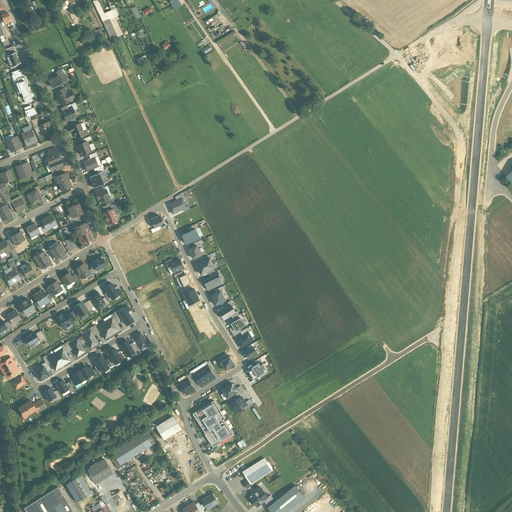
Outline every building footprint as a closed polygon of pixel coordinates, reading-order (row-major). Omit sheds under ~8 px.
[(104,13),(97,0),(93,1),(111,40),(123,35),(115,18),(111,10),(104,13)] [(179,2),(172,6),(176,11),(183,7),(179,2)] [(111,10),(115,18),(119,16),(114,5),(110,7),(111,10)] [(136,7),(131,10),(136,20),(141,17),(136,7)] [(150,8),(142,12),(144,17),(153,12),(150,8)] [(8,13),(1,15),(4,21),(7,20),(10,19),(8,13)] [(168,42),(163,45),(166,51),(171,47),(168,42)] [(5,53),(6,56),(15,52),(13,46),(5,50),(6,52),(5,53)] [(210,46),(203,50),(206,55),(213,51),(210,46)] [(6,56),(11,68),(17,66),(17,65),(20,63),(16,52),(15,52),(6,56)] [(14,81),(23,77),(20,69),(11,72),(13,75),(11,76),(14,81)] [(57,77),(49,80),(52,87),(60,83),(62,83),(62,82),(59,76),(57,77)] [(14,81),(13,81),(18,94),(21,92),(23,97),(22,98),(23,99),(24,98),(26,103),(32,101),(31,97),(34,96),(32,92),(29,87),(27,88),(26,85),(27,85),(24,77),(23,77),(14,81)] [(65,93),(63,92),(62,89),(56,92),(61,105),(74,99),(70,91),(65,93)] [(35,107),(24,111),(27,117),(37,113),(35,107)] [(68,108),(62,111),(66,121),(69,119),(70,120),(73,119),(72,118),(75,117),(76,113),(75,110),(73,110),(72,107),(68,108)] [(39,125),(39,126),(42,134),(46,132),(47,133),(51,131),(47,122),(39,125)] [(80,124),(75,125),(77,129),(70,131),(70,132),(73,131),(76,139),(84,135),(83,131),(86,129),(83,123),(80,124)] [(36,142),(31,129),(21,133),(26,146),(36,142)] [(19,136),(14,138),(16,142),(17,141),(20,148),(23,146),(19,136)] [(14,138),(7,141),(11,152),(16,149),(16,148),(19,147),(19,148),(20,148),(17,141),(16,142),(14,138)] [(76,146),(77,149),(79,150),(81,155),(91,151),(87,141),(85,142),(76,146)] [(55,148),(48,151),(50,155),(50,156),(57,154),(55,148)] [(50,156),(46,158),(49,164),(60,159),(58,153),(57,154),(50,156)] [(93,158),(83,162),(87,170),(93,168),(97,166),(96,162),(95,163),(93,158)] [(60,159),(49,164),(52,170),(55,169),(62,166),(63,166),(60,159)] [(27,162),(16,167),(21,179),(31,175),(32,174),(31,172),(27,162)] [(13,180),(9,170),(1,174),(4,181),(8,180),(8,182),(13,180)] [(97,173),(89,177),(91,181),(90,181),(91,182),(105,176),(103,171),(97,173)] [(65,172),(55,176),(58,183),(68,179),(65,172)] [(105,176),(91,182),(92,184),(94,188),(107,182),(105,176)] [(68,179),(58,183),(61,191),(72,187),(68,179)] [(95,193),(98,200),(108,196),(105,189),(103,190),(95,193)] [(36,190),(27,195),(32,205),(42,200),(39,195),(36,190)] [(175,197),(176,200),(182,198),(184,197),(182,192),(175,197)] [(108,196),(98,200),(101,206),(102,206),(110,202),(111,202),(108,196)] [(27,208),(21,198),(12,203),(11,203),(14,208),(17,213),(27,208)] [(168,205),(172,214),(183,208),(186,207),(182,198),(176,200),(168,205)] [(111,205),(110,206),(112,209),(114,213),(120,210),(116,203),(111,205)] [(78,204),(68,208),(69,212),(70,214),(71,214),(73,218),(82,214),(78,204)] [(12,216),(6,205),(0,208),(0,213),(4,220),(12,216)] [(114,213),(112,209),(110,210),(109,210),(107,210),(106,212),(103,213),(108,224),(110,223),(110,224),(111,224),(112,224),(114,224),(114,222),(114,221),(117,220),(114,213)] [(51,215),(41,220),(44,225),(46,229),(56,224),(51,215)] [(162,224),(161,221),(162,221),(159,215),(151,219),(153,224),(152,224),(154,228),(162,224)] [(38,228),(35,223),(26,229),(30,237),(39,233),(40,232),(38,228)] [(86,223),(73,228),(74,228),(76,232),(77,232),(78,235),(89,231),(86,223)] [(183,235),(187,244),(194,240),(199,238),(200,237),(196,229),(183,235)] [(78,235),(78,236),(81,244),(93,239),(89,231),(90,231),(89,231),(78,235)] [(11,236),(10,237),(12,240),(15,245),(25,240),(22,235),(20,232),(11,236)] [(72,238),(65,241),(68,245),(71,250),(77,247),(72,238)] [(1,242),(0,242),(0,252),(5,250),(6,253),(10,251),(6,243),(5,241),(2,243),(1,242)] [(66,253),(59,243),(50,249),(53,254),(54,256),(56,259),(66,253)] [(189,249),(194,259),(202,255),(197,245),(194,247),(189,249)] [(37,256),(37,257),(39,261),(42,266),(43,267),(51,263),(44,252),(37,256)] [(39,261),(37,262),(34,257),(33,257),(39,268),(42,266),(39,261)] [(100,257),(91,262),(92,264),(95,268),(96,270),(102,266),(102,267),(105,265),(100,257)] [(196,264),(199,269),(212,263),(210,258),(209,259),(202,262),(196,264)] [(172,259),(165,262),(167,268),(171,266),(170,264),(174,262),(172,259)] [(171,266),(174,273),(185,268),(180,259),(174,262),(170,264),(171,266)] [(84,263),(75,269),(79,275),(80,274),(82,278),(85,276),(86,277),(90,274),(88,271),(84,263)] [(215,268),(212,263),(199,269),(201,274),(207,272),(213,269),(215,268)] [(35,273),(30,264),(21,270),(22,271),(26,277),(26,278),(35,273)] [(12,270),(4,275),(10,285),(17,281),(20,279),(15,272),(15,271),(13,269),(12,270)] [(69,273),(61,278),(66,285),(73,281),(74,281),(72,277),(69,273)] [(181,288),(192,283),(187,274),(184,275),(176,279),(181,288)] [(211,277),(204,281),(209,290),(223,283),(218,274),(211,277)] [(59,286),(56,281),(48,286),(54,295),(62,291),(61,289),(59,286)] [(119,289),(116,291),(114,288),(111,283),(104,287),(107,292),(112,299),(118,295),(121,293),(119,289)] [(197,294),(194,289),(189,291),(184,294),(187,299),(197,294)] [(42,290),(33,295),(37,301),(39,305),(48,300),(45,296),(46,296),(44,293),(42,290)] [(216,293),(211,295),(216,305),(226,300),(221,291),(216,293)] [(97,292),(89,297),(91,299),(95,306),(97,309),(105,304),(102,299),(97,292)] [(200,300),(197,294),(187,299),(189,304),(189,305),(195,302),(200,300)] [(28,299),(25,301),(22,303),(19,305),(26,315),(34,310),(28,299)] [(91,308),(87,301),(83,304),(88,312),(92,309),(91,308)] [(82,302),(74,307),(80,317),(88,312),(83,304),(82,302)] [(231,305),(231,304),(226,307),(219,312),(224,320),(231,316),(236,313),(236,312),(231,305)] [(122,318),(126,325),(133,321),(130,316),(125,309),(119,313),(122,318)] [(15,310),(6,316),(10,321),(11,323),(12,323),(12,324),(21,319),(15,310)] [(68,314),(72,322),(78,318),(73,311),(68,314)] [(68,314),(67,312),(61,316),(61,315),(57,317),(63,328),(73,322),(72,322),(68,314)] [(110,315),(112,318),(116,323),(119,320),(114,313),(110,315)] [(105,322),(112,334),(120,330),(116,323),(112,318),(105,322)] [(232,323),(231,324),(234,328),(236,332),(239,330),(246,326),(241,318),(238,319),(232,323)] [(105,322),(98,327),(97,327),(100,332),(105,339),(112,334),(105,322)] [(97,334),(100,332),(97,327),(98,327),(96,324),(92,327),(97,334)] [(94,336),(97,334),(92,327),(89,329),(90,331),(94,336)] [(234,328),(230,330),(234,336),(241,332),(239,330),(236,332),(234,328)] [(248,328),(241,332),(243,336),(248,333),(250,331),(248,328)] [(39,340),(38,340),(40,342),(45,338),(41,331),(35,334),(39,340)] [(82,336),(86,342),(90,348),(98,343),(94,336),(90,331),(82,336)] [(140,332),(132,337),(137,343),(140,350),(148,345),(140,332)] [(28,336),(24,339),(29,346),(38,340),(39,340),(35,334),(34,333),(31,334),(27,336),(28,336)] [(237,340),(241,347),(253,340),(248,333),(243,336),(237,340)] [(70,344),(69,344),(72,350),(77,357),(85,352),(81,345),(77,339),(70,344)] [(127,356),(134,352),(129,345),(127,340),(120,345),(127,356)] [(68,342),(64,344),(69,351),(72,350),(69,344),(70,344),(68,342)] [(69,351),(64,344),(61,346),(62,349),(63,349),(66,354),(69,351)] [(3,346),(0,347),(0,367),(1,370),(2,369),(5,374),(7,373),(9,377),(19,370),(11,358),(2,363),(0,360),(0,356),(7,352),(3,346)] [(244,353),(249,359),(258,354),(253,347),(248,350),(244,353)] [(114,348),(107,353),(110,357),(115,364),(121,360),(117,353),(114,348)] [(55,353),(63,366),(70,361),(66,354),(63,349),(62,349),(55,353)] [(50,363),(55,370),(63,366),(55,353),(48,358),(47,358),(50,363)] [(47,365),(50,363),(47,358),(48,358),(46,355),(42,358),(45,363),(47,365)] [(101,356),(95,361),(98,365),(102,372),(109,368),(104,361),(101,356)] [(220,362),(226,371),(235,365),(230,356),(228,357),(221,362),(220,362)] [(208,366),(211,371),(214,369),(209,362),(206,364),(207,366),(208,366)] [(43,366),(47,372),(50,370),(47,365),(45,363),(42,365),(43,366)] [(249,372),(255,380),(269,371),(263,363),(260,365),(259,364),(257,365),(252,368),(253,369),(249,372)] [(34,371),(40,380),(48,375),(47,372),(43,366),(34,371)] [(207,366),(200,370),(208,382),(215,377),(211,371),(208,366),(207,366)] [(92,375),(88,369),(86,367),(80,371),(85,379),(92,375)] [(200,370),(194,374),(193,374),(196,380),(200,386),(208,382),(200,370)] [(74,377),(78,384),(85,379),(80,371),(73,375),(74,377)] [(191,383),(194,382),(189,374),(185,377),(186,379),(188,378),(191,383)] [(16,390),(26,384),(22,376),(11,382),(16,390)] [(188,378),(186,379),(180,383),(187,395),(195,390),(191,383),(188,378)] [(64,380),(56,384),(62,394),(69,390),(69,389),(66,384),(64,380)] [(236,393),(238,392),(236,389),(233,383),(222,390),(228,398),(236,393)] [(237,396),(244,391),(241,386),(236,389),(238,392),(236,393),(237,396)] [(50,387),(42,392),(48,402),(55,398),(56,397),(53,392),(50,387)] [(243,407),(247,405),(245,403),(242,397),(233,403),(235,406),(232,408),(235,413),(243,407)] [(36,410),(35,410),(37,413),(46,407),(41,399),(33,405),(36,410)] [(245,410),(253,405),(250,400),(245,403),(247,405),(243,407),(245,410)] [(30,401),(19,408),(24,417),(35,410),(36,410),(33,405),(30,401)] [(213,447),(233,435),(222,417),(224,416),(214,401),(195,413),(201,422),(199,423),(209,439),(208,439),(213,447)] [(172,416),(156,427),(164,440),(180,429),(172,416)] [(147,430),(112,452),(115,457),(120,465),(155,443),(147,430)] [(238,442),(241,448),(246,445),(243,439),(238,442)] [(120,465),(115,457),(111,459),(116,467),(120,465)] [(265,458),(243,472),(248,480),(251,484),(272,470),(265,458)] [(104,459),(87,469),(96,484),(113,473),(104,459)] [(91,493),(80,475),(66,484),(77,502),(91,493)] [(251,484),(248,480),(244,483),(247,488),(252,485),(251,484)] [(163,496),(169,493),(165,485),(159,488),(163,496)] [(286,511),(305,497),(295,485),(267,508),(270,511),(286,511)] [(73,511),(58,487),(23,508),(25,511),(73,511)] [(268,498),(260,487),(256,490),(257,492),(253,496),(252,495),(251,496),(251,498),(257,506),(264,501),(268,498)] [(213,494),(202,501),(207,510),(219,503),(213,494)] [(268,498),(264,501),(267,504),(273,499),(270,496),(268,498)] [(200,511),(194,502),(185,508),(186,511),(200,511)]
